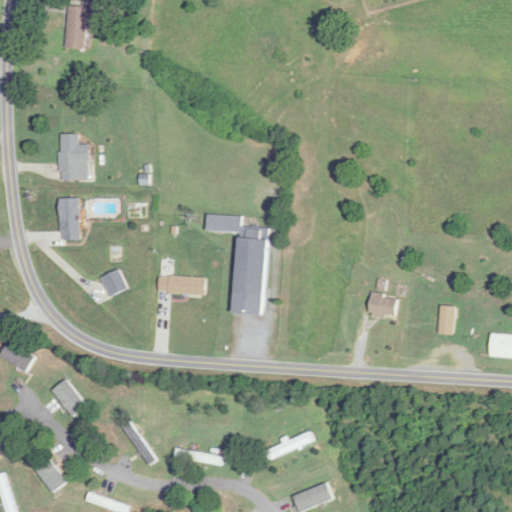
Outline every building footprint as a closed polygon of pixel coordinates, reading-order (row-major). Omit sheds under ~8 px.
[(92,8),(72,7),(68,49),(88,51),(92,8)] [(63,181),(93,181),(93,145),(82,145),(82,135),(63,135),(63,181)] [(64,199),(64,240),(83,240),(83,199),(64,199)] [(271,229),(244,228),(244,217),(210,215),(209,232),(241,233),(236,313),(267,315),(271,229)] [(104,278),(112,297),(131,289),(123,270),(104,278)] [(161,294),(208,294),(208,277),(161,277),(161,294)] [(399,316),(400,296),(373,295),(373,315),(399,316)] [(457,307),(443,307),(443,334),(457,334),(457,307)] [(511,344),(511,335),(493,335),(493,355),(511,356),(511,344)] [(3,356),(29,373),(38,358),(12,341),(3,356)] [(76,418),(90,407),(70,380),(56,391),(76,418)] [(267,451),(272,461),(317,442),(313,431),(267,451)] [(226,457),(179,449),(177,458),(225,467),(226,457)] [(56,493),(70,482),(50,456),(35,467),(56,493)] [(0,476),(0,487),(9,511),(18,511),(5,475),(0,476)] [(296,497),(302,511),(304,511),(337,499),(330,483),(296,497)] [(129,511),(131,507),(93,493),(90,502),(117,511),(129,511)]
